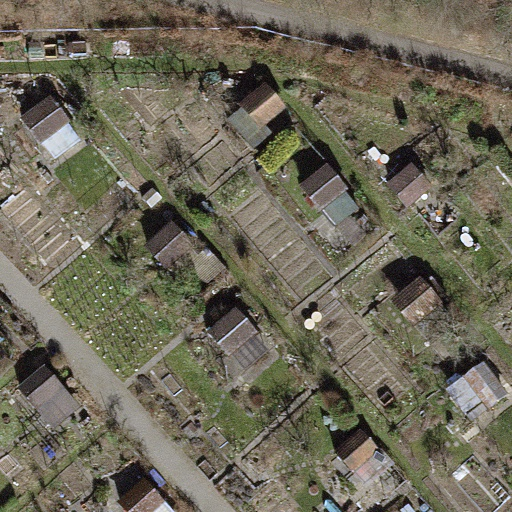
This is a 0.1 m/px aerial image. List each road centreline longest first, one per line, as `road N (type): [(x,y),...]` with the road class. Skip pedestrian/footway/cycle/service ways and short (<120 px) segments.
road 1 (track): [(0,268),(217,511)]
road 2 (track): [(205,0),(511,74)]
